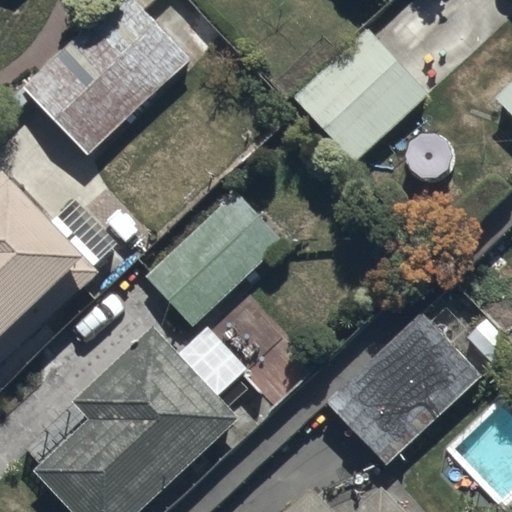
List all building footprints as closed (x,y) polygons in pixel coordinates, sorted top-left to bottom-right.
[(143,0),(108,0),(24,84),(95,155),(197,54),(143,0)] [(428,89),(371,31),(303,99),(360,156),(428,89)] [(511,84),(503,93),(511,102),(511,84)] [(0,367),(111,270),(102,260),(125,239),(83,192),(61,211),(19,164),(0,180),(0,367)] [(244,183),(147,270),(195,324),(293,237),(244,183)] [(482,374),(426,315),(333,404),(388,463),(482,374)] [(94,413),(38,464),(82,511),(142,511),(249,415),(226,390),(251,367),(210,321),(181,347),(156,319),(75,392),(94,413)] [(413,511),(388,484),(356,511),(341,511),(317,485),(287,511),(413,511)]
